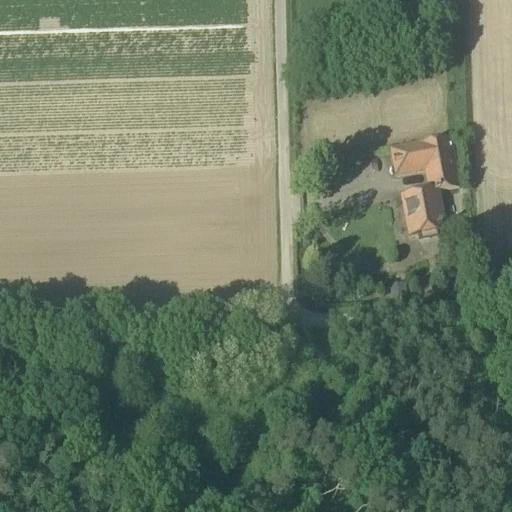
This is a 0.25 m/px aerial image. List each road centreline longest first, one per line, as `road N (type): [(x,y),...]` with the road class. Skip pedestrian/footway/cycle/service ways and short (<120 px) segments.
road 1 (track): [(278,0),(289,316)]
road 2 (track): [(289,316),(0,326)]
road 3 (track): [(289,316),(402,511)]
road 4 (unclassified): [(289,316),(511,310)]
